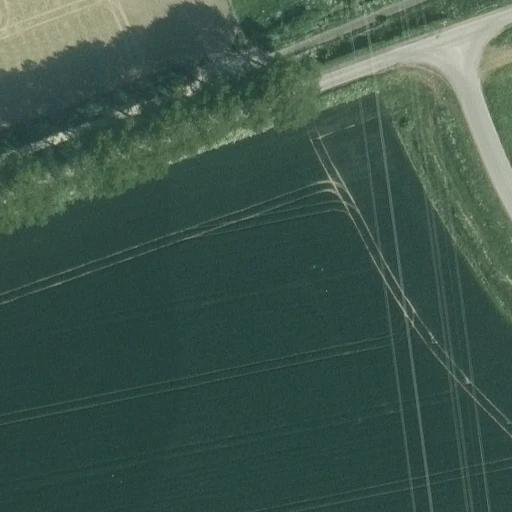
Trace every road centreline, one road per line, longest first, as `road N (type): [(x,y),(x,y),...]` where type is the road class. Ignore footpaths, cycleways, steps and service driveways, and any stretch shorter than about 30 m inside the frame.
road 1 (unclassified): [(0,194),(441,36)]
road 2 (track): [(0,159),(416,0)]
road 3 (unclassified): [(511,189),(441,36)]
